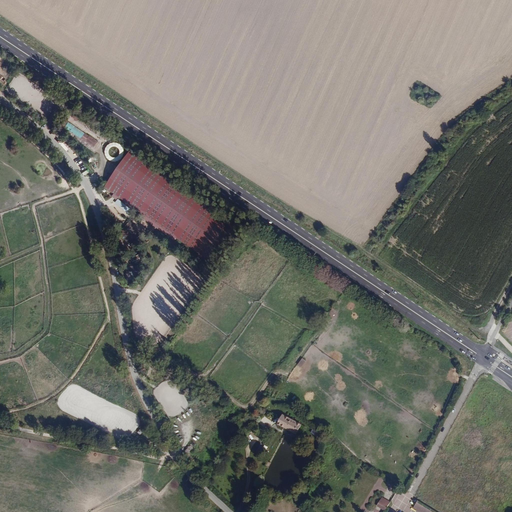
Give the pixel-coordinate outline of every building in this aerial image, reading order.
[(433,99),(417,89),(411,99),(427,108),(433,99)] [(97,139),(68,124),(63,132),(83,142),(82,145),(91,150),(97,139)] [(230,229),(230,226),(225,222),(227,222),(130,150),(117,167),(112,165),(110,172),(113,174),(104,185),(104,188),(112,194),(112,197),(116,200),(117,198),(149,222),(142,222),(142,225),(143,225),(149,225),(149,227),(166,232),(205,261),(213,261),(216,257),(216,255),(220,249),(222,242),(225,242),(225,236),(230,229)] [(117,233),(128,243),(140,231),(129,220),(117,233)] [(130,257),(132,262),(142,257),(139,252),(130,257)] [(137,266),(129,266),(129,277),(138,276),(137,266)] [(302,358),(297,365),(301,368),(306,361),(302,358)] [(302,424),(283,413),(278,423),(296,434),(302,424)] [(256,450),(264,455),(268,447),(260,443),(256,450)] [(391,502),(382,497),(377,506),(385,510),(391,502)] [(431,511),(417,503),(414,508),(420,511),(431,511)]
